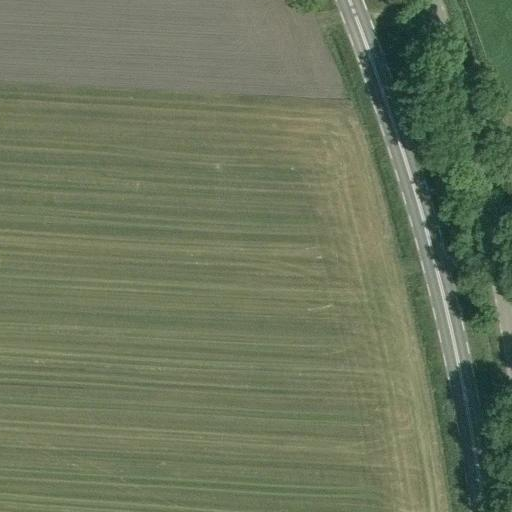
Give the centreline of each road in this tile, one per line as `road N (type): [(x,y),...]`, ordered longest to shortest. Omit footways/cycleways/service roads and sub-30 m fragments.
road 1 (secondary): [(483,511),(435,264),(348,0)]
road 2 (unclassified): [(511,340),(469,127),(430,0)]
